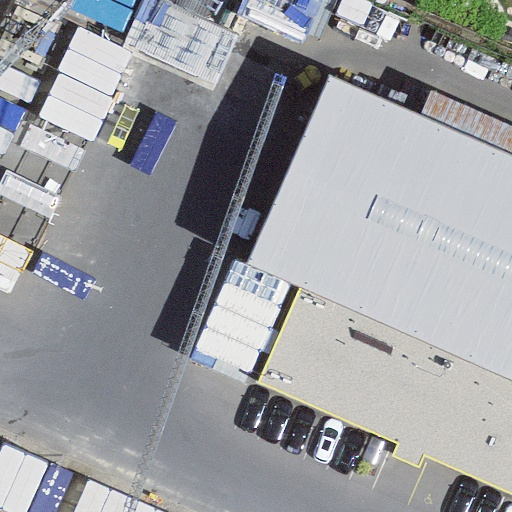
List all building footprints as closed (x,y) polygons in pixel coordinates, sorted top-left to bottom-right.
[(222,78),(247,22),(195,0),(140,0),(125,36),(222,78)] [(250,0),(305,21),(312,0),(250,0)] [(511,156),(421,116),(332,77),(249,266),(299,288),(257,383),(399,446),(394,456),(406,461),(418,467),(423,456),(511,495),(511,156)] [(511,126),(432,91),(421,116),(511,156),(511,126)] [(119,104),(29,279),(91,310),(181,136),(119,104)] [(185,511),(0,444),(0,510),(5,511),(185,511)]
